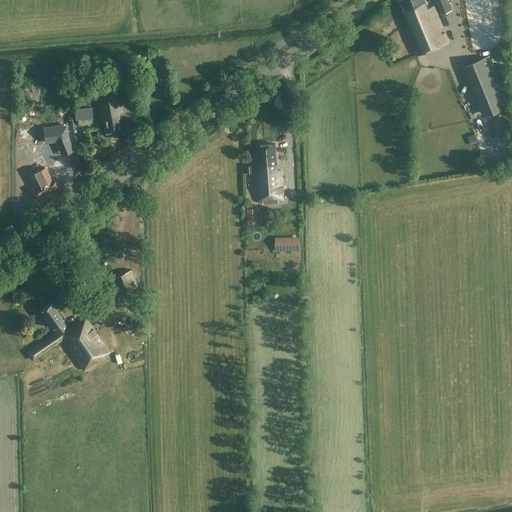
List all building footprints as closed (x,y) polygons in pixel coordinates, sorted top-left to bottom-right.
[(399,0),(410,23),(405,28),(417,56),(449,43),(445,33),(441,34),(439,29),(442,27),(434,6),(429,8),(425,0),(399,0)] [(435,0),(441,14),(451,10),(446,0),(435,0)] [(498,35),(499,13),(469,13),(469,27),(476,27),(476,34),(493,35),(498,35)] [(505,94),(500,82),(489,56),(469,64),(489,115),(510,106),(505,94)] [(127,68),(127,58),(111,59),(111,69),(127,68)] [(351,60),(345,61),(347,70),(353,69),(351,60)] [(74,86),(79,125),(92,123),(87,85),(74,86)] [(95,94),(100,122),(104,121),(106,134),(122,131),(118,114),(122,113),(117,90),(95,94)] [(256,165),(258,201),(263,201),(263,204),(279,203),(278,200),(283,200),(282,193),(284,193),(283,186),(282,186),(281,170),(277,170),(275,144),(258,145),(259,165),(256,165)] [(52,154),(41,159),(46,169),(57,163),(52,154)] [(30,191),(35,200),(61,187),(57,178),(51,180),(48,174),(32,182),(36,188),(30,191)] [(276,238),(276,249),(299,248),(299,237),(276,238)] [(79,262),(87,279),(95,275),(90,263),(89,264),(86,258),(79,262)] [(27,352),(32,360),(63,339),(84,369),(109,352),(85,318),(68,330),(62,322),(63,321),(51,303),(41,310),(53,328),(55,327),(58,332),(27,352)]
